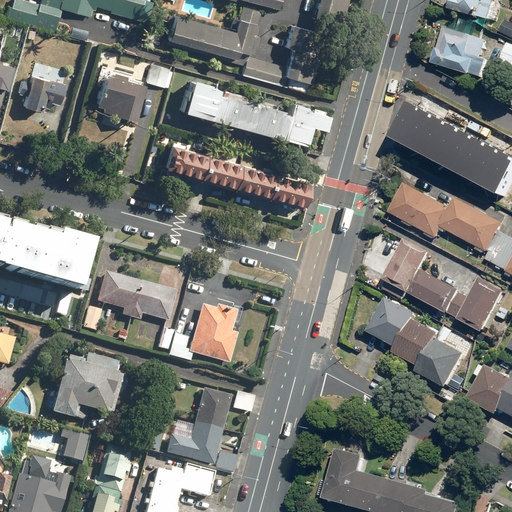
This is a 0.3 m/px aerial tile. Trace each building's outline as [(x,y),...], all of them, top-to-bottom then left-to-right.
[(42,0),(41,3),(30,0),(8,0),(4,16),(55,31),(62,9),(90,18),(93,8),(97,9),(98,6),(112,10),(111,12),(148,23),(154,1),(150,0),(42,0)] [(256,0),(281,6),(282,0),(321,0),(317,16),(345,23),(350,0),(256,0)] [(494,0),(453,0),(451,10),(488,20),(494,0)] [(284,84),(286,74),(314,82),(321,53),(320,52),(325,31),(296,23),(290,45),(296,46),(291,67),(252,57),(254,50),(256,51),(258,43),(260,43),(262,35),(258,34),(261,23),(259,22),(262,11),(244,6),(237,30),(177,14),(168,44),(246,65),(244,74),(284,84)] [(511,24),(506,22),(499,35),(511,41),(511,24)] [(485,40),(443,28),(432,64),(481,78),(486,59),(480,57),(485,40)] [(511,44),(506,42),(498,63),(511,67),(511,44)] [(335,58),(324,55),(321,66),(332,69),(335,58)] [(173,66),(151,61),(147,81),(149,82),(168,87),(173,66)] [(0,86),(9,89),(15,66),(0,62),(0,86)] [(67,83),(35,73),(33,82),(24,79),(20,92),(27,95),(24,105),(44,111),(48,98),(61,102),(67,83)] [(145,83),(109,74),(101,104),(107,106),(105,111),(136,119),(145,83)] [(224,85),(197,77),(188,109),(310,142),(316,123),(330,127),(334,110),(297,100),(294,110),(289,109),(290,105),(230,89),(229,93),(223,91),(224,85)] [(183,93),(168,90),(161,120),(176,123),(183,93)] [(511,157),(413,107),(396,141),(498,193),(511,164),(511,157)] [(315,181),(171,144),(165,170),(309,207),(315,181)] [(451,207),(405,183),(389,212),(439,238),(444,228),(489,252),(504,223),(456,198),(451,207)] [(0,283),(65,301),(79,249),(0,227),(0,283)] [(511,237),(501,232),(486,260),(511,273),(511,237)] [(408,240),(386,281),(485,333),(507,292),(482,278),(471,298),(460,293),(462,290),(423,270),(432,253),(408,240)] [(177,290),(108,270),(99,301),(124,308),(122,315),(141,320),(142,314),(168,321),(177,290)] [(387,298),(369,332),(398,347),(394,353),(420,366),(417,372),(448,388),(466,353),(437,338),(440,333),(414,319),(417,313),(387,298)] [(104,307),(90,303),(82,326),(96,331),(104,307)] [(204,304),(191,351),(231,363),(240,332),(234,330),(240,310),(218,304),(217,308),(204,304)] [(172,350),(177,332),(163,328),(158,347),(172,350)] [(0,332),(0,362),(10,365),(17,337),(0,332)] [(79,404),(112,412),(123,369),(119,368),(120,362),(89,354),(88,360),(70,355),(55,411),(76,417),(79,404)] [(511,378),(487,365),(469,400),(498,415),(501,409),(511,415),(511,378)] [(216,465),(234,395),(206,388),(193,440),(172,435),(167,453),(216,465)] [(257,394),(239,390),(235,408),(253,412),(257,394)] [(64,457),(84,461),(90,436),(63,430),(62,435),(69,437),(64,457)] [(133,450),(109,443),(97,484),(121,491),(133,450)] [(366,456),(341,449),(327,498),(376,511),(459,511),(462,503),(429,494),(430,491),(361,472),(366,456)] [(32,462),(25,460),(10,511),(62,511),(74,474),(59,469),(58,473),(49,470),(51,461),(33,456),(32,462)] [(211,495),(217,471),(185,463),(183,474),(159,468),(147,511),(175,511),(182,488),(211,495)] [(0,504),(6,506),(13,476),(1,473),(2,471),(0,470),(0,504)] [(95,486),(88,511),(116,511),(121,493),(95,486)]
